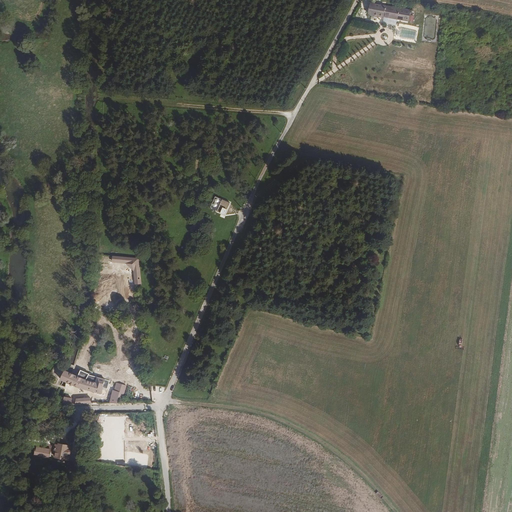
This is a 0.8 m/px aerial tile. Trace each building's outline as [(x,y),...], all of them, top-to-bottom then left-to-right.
[(384,15),(409,20),(411,9),(371,2),(369,13),(375,14),(375,16),(384,17),(384,15)] [(334,54),(338,56),(345,43),(341,40),(334,54)] [(222,199),(218,211),(225,215),(230,202),(222,199)] [(139,258),(114,255),(113,261),(127,262),(135,270),(136,283),(141,283),(139,258)] [(88,373),(83,371),(81,377),(70,373),(66,371),(64,370),(59,379),(61,380),(62,380),(64,381),(78,387),(79,387),(101,393),(103,388),(108,389),(110,381),(93,375),(94,374),(89,372),(88,373)] [(112,390),(110,396),(118,398),(118,397),(122,384),(116,382),(113,390),(112,390)] [(58,445),(54,444),(53,451),(55,452),(54,457),(55,457),(62,458),(68,459),(68,456),(69,455),(70,447),(65,446),(58,445)] [(50,449),(36,446),(34,455),(49,458),(50,449)]
